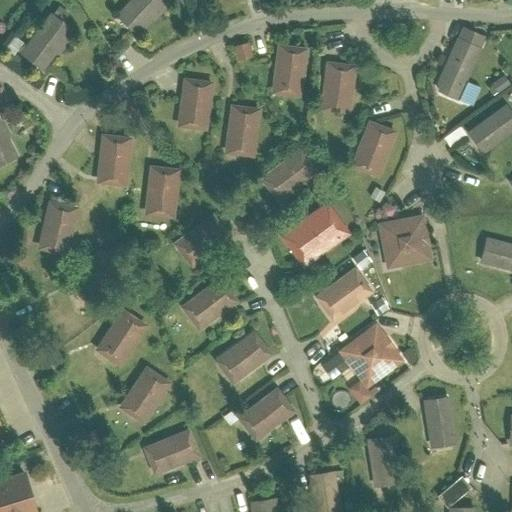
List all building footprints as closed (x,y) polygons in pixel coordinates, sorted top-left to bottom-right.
[(169,0),(134,0),(120,15),(140,33),(169,0)] [(74,33),(50,16),(21,55),(45,72),(74,33)] [(488,39),(464,28),(435,91),(460,101),(488,39)] [(252,39),(235,44),(240,59),(256,54),(252,39)] [(311,49),(279,46),(274,92),(306,96),(311,49)] [(357,66),(327,61),(319,111),(349,116),(357,66)] [(213,91),(182,87),(177,131),(208,134),(213,91)] [(264,109),(232,104),(225,154),(257,159),(264,109)] [(468,132),(484,155),(511,135),(511,112),(507,105),(468,132)] [(0,168),(20,160),(0,115),(0,168)] [(398,132),(371,121),(353,165),(380,177),(398,132)] [(132,139),(102,136),(99,171),(129,174),(132,139)] [(317,172),(299,150),(267,172),(284,195),(317,172)] [(176,219),(180,169),(150,166),(146,216),(176,219)] [(77,210),(48,205),(41,244),(71,249),(77,210)] [(342,227),(326,207),(291,231),(310,251),(342,227)] [(178,242),(196,263),(227,234),(211,214),(186,235),(178,242)] [(426,214),(378,222),(386,270),(434,262),(426,214)] [(511,274),(511,243),(488,239),(483,269),(511,274)] [(95,252),(66,294),(92,312),(122,271),(95,252)] [(371,294),(355,272),(319,298),(335,320),(371,294)] [(184,306),(199,328),(237,302),(222,280),(184,306)] [(125,305),(95,347),(122,365),(151,324),(125,305)] [(404,357),(376,320),(338,348),(365,386),(404,357)] [(271,352),(254,331),(217,359),(234,381),(271,352)] [(147,367),(118,409),(144,427),(174,385),(147,367)] [(244,419),(258,441),(295,417),(278,396),(244,419)] [(447,396),(422,399),(427,442),(452,439),(447,396)] [(201,457),(192,430),(139,448),(150,476),(201,457)] [(395,448),(367,452),(373,491),(400,487),(395,448)] [(0,511),(36,511),(24,470),(0,477),(0,511)] [(466,476),(441,492),(449,505),(475,489),(466,476)] [(283,511),(280,496),(252,501),(253,511),(283,511)]
